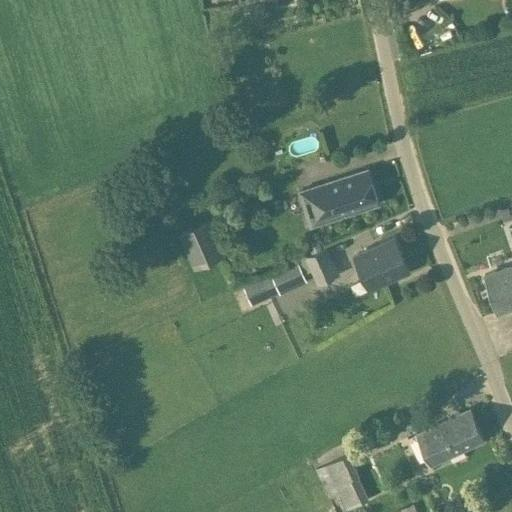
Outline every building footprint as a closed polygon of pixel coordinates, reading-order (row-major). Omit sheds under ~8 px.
[(368,169),(298,191),(310,226),(379,204),(368,169)] [(157,180),(139,186),(142,195),(160,188),(157,180)] [(225,255),(210,221),(178,235),(194,269),(225,255)] [(394,237),(353,256),(368,290),(410,271),(394,237)] [(305,256),(317,283),(337,274),(325,247),(305,256)] [(280,293),(306,281),(296,260),(271,273),(272,274),(244,288),(252,304),(279,291),(280,293)] [(511,265),(483,275),(497,315),(511,309),(511,265)] [(470,409),(416,435),(430,465),(484,440),(470,409)] [(316,469),(330,499),(339,494),(347,509),(369,499),(358,476),(359,476),(349,454),(316,469)] [(380,496),(387,511),(430,511),(415,481),(404,487),(400,478),(389,483),(392,490),(380,496)]
